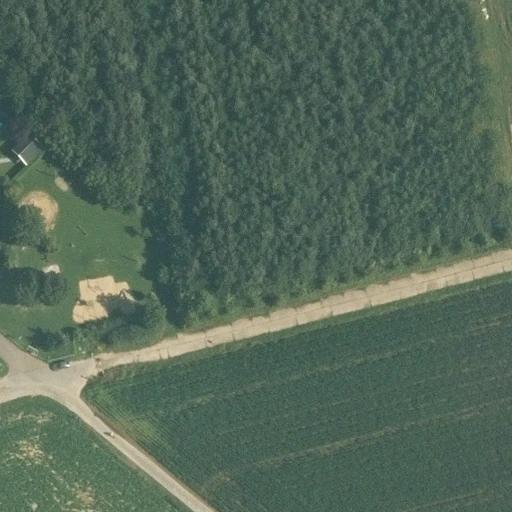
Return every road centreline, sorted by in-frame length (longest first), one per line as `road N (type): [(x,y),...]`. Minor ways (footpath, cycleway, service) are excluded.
road 1 (track): [(44,386),(100,363),(511,257)]
road 2 (track): [(44,386),(203,511)]
